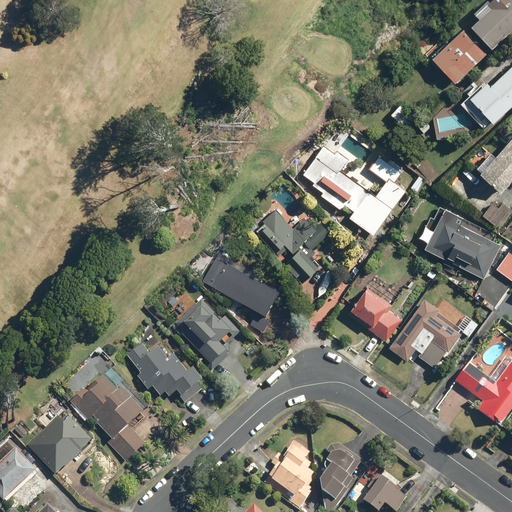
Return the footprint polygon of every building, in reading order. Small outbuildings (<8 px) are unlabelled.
[(470,27),(492,50),(511,30),(511,0),(492,0),(476,15),(480,19),(470,27)] [(463,30),(431,59),(455,84),(486,55),(463,30)] [(469,100),(493,125),(511,106),(511,66),(490,87),(487,84),(469,100)] [(400,105),(390,114),(403,129),(413,120),(400,105)] [(474,171),(500,194),(511,181),(511,138),(496,156),(491,152),(474,171)] [(349,218),(373,236),(406,191),(395,182),(401,174),(378,157),(368,169),(385,182),(375,196),(341,171),(349,160),(326,144),(303,175),(314,183),(312,185),(323,193),(321,196),(341,211),(345,206),(353,212),(349,218)] [(482,216),(499,229),(511,212),(511,210),(502,203),(498,209),(492,204),(482,216)] [(282,263),(301,284),(320,268),(310,257),(316,252),(313,250),(332,233),(321,221),(315,227),(305,217),(294,228),(277,209),(252,231),(274,255),(284,246),(292,254),(282,263)] [(424,250),(484,280),(501,245),(461,225),(464,219),(444,209),(424,250)] [(511,249),(496,270),(511,280),(511,249)] [(279,296),(216,258),(201,283),(255,316),(249,326),(264,335),(271,324),(265,320),(279,296)] [(348,315),(386,342),(402,321),(388,311),(392,306),(367,288),(348,315)] [(424,299),(388,348),(408,362),(416,351),(419,353),(417,357),(433,368),(446,351),(449,353),(462,336),(458,333),(461,328),(438,312),(440,310),(424,299)] [(174,327),(211,368),(229,352),(229,344),(241,333),(224,315),(219,320),(203,301),(174,327)] [(181,399),(203,383),(193,369),(187,374),(174,355),(166,361),(158,349),(149,355),(142,345),(126,357),(140,376),(137,378),(148,393),(153,389),(160,398),(173,388),(181,399)] [(501,426),(511,410),(511,361),(497,384),(469,364),(455,384),(482,403),(477,410),(501,426)] [(86,389),(70,403),(88,423),(92,419),(111,440),(107,443),(125,463),(146,444),(133,430),(146,419),(142,415),(144,413),(121,388),(118,391),(104,376),(87,391),(86,389)] [(27,447),(55,477),(92,442),(70,417),(63,423),(58,418),(27,447)] [(263,483),(299,509),(313,490),(306,485),(314,474),(307,470),(312,463),(306,459),(310,453),(294,441),(283,457),(278,453),(270,464),(275,467),(263,483)] [(325,511),(333,511),(349,490),(346,488),(353,479),(350,477),(362,460),(339,443),(330,445),(326,451),(330,454),(321,466),(326,470),(319,480),(325,511)] [(0,501),(3,505),(37,473),(15,450),(0,464),(0,501)] [(359,482),(347,498),(360,507),(363,503),(376,511),(378,511),(384,504),(395,511),(396,511),(412,491),(400,482),(396,489),(376,474),(367,488),(359,482)]
